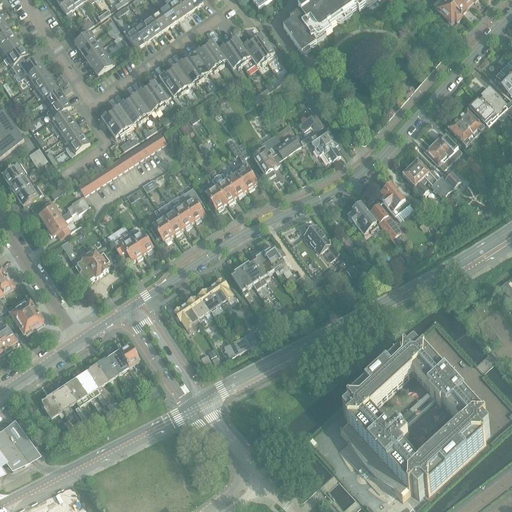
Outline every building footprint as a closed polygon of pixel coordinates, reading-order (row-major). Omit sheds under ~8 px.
[(71,14),(75,11),(67,0),(61,0),(57,3),(68,19),(72,16),(71,14)] [(80,11),(84,8),(79,0),(67,0),(75,11),(79,9),(80,11)] [(95,4),(92,0),(79,0),(84,8),(85,7),(87,9),(95,4)] [(187,17),(195,11),(187,0),(176,0),(175,1),(187,17)] [(187,0),(195,11),(204,5),(200,0),(187,0)] [(251,0),(259,12),(276,0),(275,0),(251,0)] [(303,39),(307,45),(311,50),(317,46),(313,41),(322,35),(326,36),(332,31),(331,29),(337,25),(337,20),(348,13),(352,14),(358,10),(360,13),(366,8),(367,4),(372,0),(376,0),(379,3),(383,0),(315,0),(299,12),(300,14),(290,21),(292,23),(296,29),(300,34),(303,39)] [(466,11),(470,7),(461,0),(448,0),(446,3),(462,17),(467,12),(466,11)] [(178,23),(187,17),(175,1),(167,7),(178,23)] [(461,18),(462,17),(446,3),(441,8),(440,6),(435,11),(440,15),(439,15),(441,17),(442,17),(452,26),(455,23),(457,25),(462,19),(461,18)] [(178,23),(167,7),(166,5),(162,7),(163,9),(159,13),(170,29),(178,23)] [(162,35),(170,29),(159,13),(154,16),(156,18),(152,20),(162,35)] [(153,41),(162,35),(152,20),(148,23),(146,21),(142,24),(153,41)] [(296,29),(292,23),(284,29),(287,35),(296,29)] [(145,46),(153,41),(142,24),(137,27),(136,25),(132,28),(135,32),(145,46)] [(0,40),(10,33),(5,25),(0,28),(0,40)] [(287,35),(291,40),(300,34),(296,29),(287,35)] [(136,52),(145,46),(135,32),(131,35),(130,33),(125,36),(136,52)] [(0,53),(16,42),(10,33),(0,40),(0,53)] [(80,54),(95,44),(93,40),(94,39),(91,34),(75,45),(80,54)] [(291,40),(295,45),(303,39),(300,34),(291,40)] [(253,45),(267,65),(272,62),(271,60),(275,57),(261,37),(256,40),(257,42),(253,45)] [(295,45),(298,51),(307,45),(303,39),(295,45)] [(243,49),(237,40),(231,44),(233,45),(229,48),(243,68),(244,68),(247,73),(256,67),(243,49)] [(8,60),(22,50),(16,42),(0,53),(3,58),(5,56),(8,60)] [(233,73),(212,43),(208,47),(209,49),(205,52),(219,72),(224,68),(223,66),(227,64),(233,73)] [(243,68),(229,48),(225,51),(224,49),(219,52),(213,43),(212,43),(233,73),(237,70),(238,72),(243,68)] [(86,62),(103,51),(100,46),(98,48),(95,44),(80,54),(86,62)] [(262,69),(267,65),(253,45),(249,48),(248,46),(243,49),(256,67),(257,69),(261,67),(262,69)] [(298,51),(302,56),(311,50),(307,45),(298,51)] [(12,70),(26,60),(28,58),(22,50),(8,60),(4,63),(7,67),(9,66),(12,70)] [(92,70),(106,60),(104,57),(106,55),(103,51),(86,62),(92,70)] [(214,75),(219,72),(205,52),(201,54),(199,52),(195,56),(209,76),(213,73),(214,75)] [(205,79),(209,76),(195,56),(190,59),(192,61),(187,64),(201,84),(207,81),(205,79)] [(16,76),(16,77),(16,78),(19,83),(20,83),(24,81),(42,68),(36,60),(29,64),(26,60),(12,70),(16,76)] [(106,60),(92,70),(98,79),(115,68),(111,63),(109,64),(106,60)] [(197,88),(201,84),(187,64),(184,67),(182,64),(177,68),(191,88),(195,86),(197,88)] [(511,66),(511,65),(502,74),(511,83),(511,66)] [(31,88),(48,76),(42,68),(24,81),(27,85),(28,84),(31,88)] [(188,91),(191,88),(177,68),(172,71),(174,73),(169,76),(184,96),(189,93),(188,91)] [(510,99),(511,96),(511,83),(502,74),(493,83),(510,99)] [(280,83),(282,86),(291,80),(288,75),(278,80),(280,82),(280,83)] [(35,98),(53,85),(48,76),(31,88),(34,93),(33,94),(35,98)] [(179,100),(184,96),(169,76),(166,79),(164,77),(159,80),(162,84),(172,99),(173,101),(177,98),(179,100)] [(172,99),(162,84),(157,87),(154,84),(149,87),(151,89),(147,92),(161,112),(166,109),(165,107),(169,104),(167,102),(172,99)] [(43,105),(59,93),(53,85),(35,98),(38,102),(40,101),(43,105)] [(264,99),(270,95),(273,92),(270,88),(265,87),(267,91),(262,95),(264,99)] [(156,116),(161,112),(147,92),(143,95),(142,93),(136,97),(151,117),(155,114),(156,116)] [(49,113),(65,102),(59,93),(43,105),(49,113)] [(511,107),(508,112),(490,93),(487,93),(483,97),(483,100),(487,104),(484,106),(498,121),(505,128),(508,126),(501,119),(506,114),(511,120),(511,107)] [(220,107),(229,101),(225,95),(217,101),(220,107)] [(266,101),(264,99),(262,95),(252,102),(256,108),(266,101)] [(147,119),(151,117),(136,97),(132,100),(133,102),(129,104),(143,125),(148,121),(147,119)] [(65,102),(49,113),(47,115),(46,119),(50,124),(54,121),(55,122),(66,113),(67,113),(71,110),(65,102)] [(138,128),(143,125),(129,104),(125,107),(124,105),(119,109),(133,129),(137,126),(138,128)] [(498,121),(484,106),(481,109),(478,105),(474,105),(471,108),(471,111),(489,130),(498,121)] [(184,116),(193,110),(191,107),(182,112),(184,116)] [(22,126),(11,108),(5,112),(11,121),(16,130),(22,126)] [(129,132),(133,129),(119,109),(114,112),(116,114),(111,117),(126,137),(131,134),(129,132)] [(16,130),(11,121),(5,112),(0,114),(0,161),(0,162),(25,143),(16,130)] [(72,121),(67,113),(66,113),(55,122),(54,121),(50,124),(53,129),(51,130),(54,134),(72,121)] [(458,123),(475,141),(485,132),(468,114),(464,118),(462,117),(459,120),(459,123),(458,123)] [(193,127),(201,121),(197,115),(188,120),(193,127)] [(120,141),(126,137),(111,117),(107,120),(106,118),(101,121),(115,141),(119,139),(120,141)] [(272,131),(281,124),(277,118),(268,124),(272,131)] [(317,138),(326,132),(317,118),(299,130),(304,136),(312,131),(314,135),(315,135),(317,138)] [(62,142),(78,130),(72,121),(54,134),(57,139),(59,137),(62,142)] [(475,141),(458,123),(458,124),(456,123),(452,126),(453,129),(449,132),(466,150),(475,141)] [(289,128),(276,137),(281,145),(294,135),(289,128)] [(69,149),(84,138),(78,130),(62,142),(65,146),(66,144),(69,149)] [(315,135),(314,135),(302,143),(301,144),(304,149),(311,144),(316,151),(315,152),(320,159),(323,157),(329,166),(333,164),(341,159),(337,152),(340,150),(329,134),(328,134),(326,132),(317,138),(315,135)] [(155,139),(162,150),(168,146),(161,135),(155,139)] [(301,150),(296,143),(300,141),(298,136),(294,139),(282,147),(277,150),(284,162),(301,150)] [(71,160),(73,158),(90,147),(84,138),(69,149),(66,151),(71,160)] [(254,160),(268,181),(276,176),(273,172),(280,168),(278,165),(284,162),(277,150),(282,147),(276,138),(262,147),(264,150),(258,154),(260,156),(254,160)] [(156,153),(162,150),(155,139),(149,142),(156,153)] [(453,164),(462,156),(446,140),(445,141),(443,139),(436,146),(449,161),(450,161),(453,164)] [(151,157),(156,153),(149,142),(144,146),(151,157)] [(124,154),(133,149),(131,145),(130,143),(121,149),(124,154)] [(242,163),(245,161),(250,158),(243,147),(239,149),(236,145),(229,149),(236,159),(238,158),(242,163)] [(145,160),(151,157),(144,146),(138,150),(145,160)] [(444,166),(450,161),(449,161),(436,146),(426,155),(438,167),(442,164),(444,166)] [(140,164),(145,160),(138,150),(133,153),(140,164)] [(40,152),(35,155),(43,168),(48,164),(40,152)] [(134,167),(140,164),(133,153),(127,156),(134,167)] [(35,155),(30,158),(38,171),(43,168),(35,155)] [(129,171),(134,167),(127,156),(122,160),(129,171)] [(486,173),(478,166),(471,159),(466,164),(480,178),(486,173)] [(123,174),(129,171),(122,160),(116,163),(123,174)] [(258,186),(248,171),(251,170),(245,161),(242,163),(243,165),(233,171),(234,172),(235,173),(247,192),(248,192),(249,194),(255,190),(254,188),(258,186)] [(118,178),(123,174),(116,163),(111,167),(118,178)] [(454,192),(445,183),(442,180),(440,182),(431,173),(429,176),(417,163),(403,177),(423,198),(429,193),(421,185),(423,183),(424,184),(426,183),(432,189),(432,190),(444,202),(446,201),(454,209),(460,203),(452,195),(454,192)] [(28,178),(28,177),(21,167),(4,178),(11,189),(28,178)] [(112,181),(118,178),(111,167),(105,171),(112,181)] [(107,185),(112,181),(105,171),(100,174),(107,185)] [(247,192),(235,173),(234,172),(224,178),(237,199),(238,199),(239,200),(244,197),(243,195),(247,192)] [(101,189),(107,185),(100,174),(94,178),(101,189)] [(445,183),(454,192),(462,185),(453,175),(445,183)] [(237,199),(224,178),(222,176),(219,178),(218,177),(214,180),(214,181),(212,183),(217,190),(227,206),(228,205),(229,207),(235,203),(233,202),(237,199)] [(35,188),(34,188),(28,178),(11,189),(17,199),(35,188)] [(96,192),(101,189),(94,178),(89,181),(96,192)] [(90,195),(96,192),(89,181),(83,184),(90,195)] [(212,181),(208,184),(213,192),(217,190),(212,183),(212,181)] [(85,199),(90,195),(83,184),(78,188),(85,199)] [(24,210),(39,201),(43,198),(36,187),(35,188),(17,199),(24,210)] [(378,198),(392,215),(392,216),(396,213),(399,217),(411,208),(407,203),(405,205),(392,188),(390,189),(388,188),(385,191),(385,193),(378,198)] [(68,194),(64,189),(52,197),(55,202),(68,194)] [(223,208),(227,206),(217,190),(213,192),(207,196),(217,212),(218,212),(219,213),(224,210),(223,208)] [(205,218),(198,207),(202,205),(193,191),(179,200),(180,202),(184,209),(195,224),(196,226),(202,222),(201,220),(205,218)] [(75,212),(86,205),(83,200),(72,207),(73,208),(75,211),(75,212)] [(195,224),(184,209),(180,202),(176,204),(181,211),(174,215),(185,231),(186,232),(192,229),(191,227),(195,224)] [(47,229),(64,218),(61,220),(51,205),(41,212),(44,217),(40,219),(41,220),(39,221),(42,227),(44,226),(47,229)] [(75,212),(77,215),(79,217),(89,210),(86,205),(75,212)] [(483,213),(487,217),(495,209),(491,205),(483,213)] [(351,224),(353,224),(364,237),(370,233),(371,235),(379,229),(361,207),(360,208),(357,208),(354,210),(354,213),(348,218),(349,219),(349,221),(351,224)] [(185,231),(174,215),(170,208),(166,211),(171,218),(164,222),(174,238),(175,237),(176,239),(182,235),(180,234),(185,231)] [(404,252),(395,240),(402,235),(388,218),(379,208),(371,214),(380,225),(378,226),(409,264),(412,261),(404,252)] [(170,240),(174,238),(164,222),(157,212),(154,214),(158,220),(157,221),(160,225),(150,231),(158,242),(162,240),(165,244),(166,246),(171,242),(170,240)] [(71,236),(64,225),(72,220),(69,215),(64,218),(47,229),(49,233),(47,234),(51,240),(53,239),(53,240),(57,237),(60,242),(71,236)] [(438,234),(440,236),(446,232),(444,229),(446,227),(441,220),(438,223),(436,219),(430,224),(433,227),(432,227),(438,234)] [(342,255),(339,251),(332,243),(329,245),(316,229),(305,238),(311,245),(310,246),(314,252),(316,251),(320,256),(328,250),(336,260),(342,255)] [(128,235),(126,232),(120,236),(118,233),(108,240),(123,264),(130,260),(133,265),(137,262),(138,264),(143,260),(142,259),(143,258),(128,235)] [(143,235),(137,239),(132,233),(128,235),(143,258),(147,255),(148,257),(153,254),(152,252),(153,251),(143,235)] [(88,259),(87,256),(80,261),(69,244),(62,249),(70,261),(80,277),(76,280),(83,290),(87,287),(88,288),(89,287),(92,285),(94,283),(97,281),(97,282),(109,274),(105,268),(109,265),(104,257),(99,260),(95,254),(88,259)] [(263,256),(274,274),(278,279),(283,275),(287,282),(293,278),(274,249),(269,252),(268,252),(265,254),(264,256),(263,256)] [(268,278),(274,274),(263,256),(262,257),(260,257),(258,259),(257,260),(252,264),(266,284),(270,281),(268,278)] [(346,260),(338,267),(341,271),(349,265),(346,260)] [(242,270),(253,288),(257,293),(267,286),(266,284),(252,264),(248,267),(246,267),(244,268),(243,270),(242,270)] [(341,275),(348,284),(359,276),(357,274),(353,268),(351,270),(350,268),(346,271),(348,272),(346,274),(345,272),(341,275)] [(247,291),(253,288),(242,270),(240,271),(238,271),(236,273),(235,275),(231,278),(244,298),(249,294),(247,291)] [(336,276),(332,271),(325,276),(329,281),(336,276)] [(0,300),(13,292),(0,272),(0,300)] [(344,283),(342,280),(343,279),(339,274),(329,282),(333,287),(339,282),(341,285),(344,283)] [(297,283),(298,284),(303,293),(309,290),(302,279),(297,283)] [(210,291),(221,307),(233,298),(222,282),(210,291)] [(507,284),(500,289),(504,293),(510,288),(507,284)] [(210,315),(221,307),(210,291),(204,295),(202,294),(200,295),(200,297),(198,298),(210,315)] [(209,315),(210,315),(198,298),(187,306),(198,323),(205,318),(209,323),(213,320),(209,315)] [(4,301),(1,303),(0,302),(0,315),(1,318),(7,314),(24,340),(42,328),(43,323),(36,312),(34,313),(26,301),(10,312),(7,308),(8,307),(4,301)] [(186,331),(198,323),(187,306),(186,307),(184,306),(181,308),(181,310),(175,314),(186,331)] [(4,322),(1,318),(0,315),(0,347),(5,355),(16,348),(4,330),(3,328),(7,325),(5,321),(4,322)] [(277,329),(289,323),(286,317),(274,323),(277,329)] [(289,323),(277,329),(280,334),(292,328),(289,323)] [(261,345),(267,342),(261,331),(255,334),(261,345)] [(235,358),(251,350),(245,339),(230,347),(235,358)] [(230,347),(224,350),(229,361),(235,358),(230,347)] [(117,355),(128,371),(138,364),(128,348),(122,352),(121,351),(119,353),(119,354),(117,355)] [(212,361),(217,358),(214,352),(209,355),(212,361)] [(117,378),(128,371),(117,355),(107,362),(117,378)] [(405,359),(348,411),(351,414),(344,421),(350,428),(341,437),(348,445),(351,452),(355,458),(359,465),(364,471),(369,477),(375,482),(381,487),(388,491),(394,495),(403,504),(413,495),(419,502),(426,496),(429,499),(486,446),(483,443),(490,437),(484,430),(487,427),(424,360),(421,362),(415,355),(408,362),(405,359)] [(207,372),(213,369),(208,357),(201,360),(207,372)] [(215,368),(222,365),(219,359),(212,362),(215,368)] [(107,385),(117,378),(107,362),(104,364),(103,363),(96,368),(107,385)] [(214,372),(223,367),(224,368),(228,366),(226,362),(222,365),(215,368),(213,369),(214,372)] [(101,389),(107,385),(96,368),(89,372),(90,373),(86,375),(106,406),(110,403),(101,389)] [(103,408),(106,406),(86,375),(76,382),(86,398),(93,394),(103,408)] [(76,405),(86,398),(76,382),(75,383),(73,383),(70,384),(70,386),(65,389),(76,405)] [(156,393),(153,387),(145,392),(148,398),(156,393)] [(53,397),(52,398),(65,419),(72,414),(69,409),(76,405),(65,389),(56,395),(55,395),(53,396),(53,397)] [(143,398),(140,392),(131,398),(134,403),(143,398)] [(64,420),(65,419),(52,398),(45,402),(44,402),(42,403),(42,404),(40,405),(41,408),(43,411),(50,421),(58,417),(60,421),(63,419),(64,420)] [(89,426),(79,410),(72,414),(82,430),(89,426)] [(103,424),(113,417),(110,413),(100,420),(103,424)] [(98,419),(91,423),(94,427),(101,422),(98,419)] [(22,437),(30,432),(22,422),(15,428),(22,437)] [(68,423),(63,425),(67,431),(61,435),(65,441),(75,435),(68,423)] [(6,437),(2,437),(1,436),(0,436),(0,457),(7,467),(18,459),(25,468),(37,459),(24,440),(15,447),(7,437),(6,437)] [(9,464),(0,452),(0,479),(5,477),(0,470),(9,464)]
